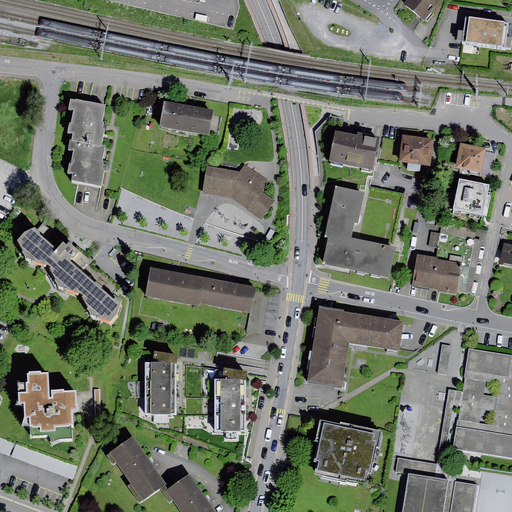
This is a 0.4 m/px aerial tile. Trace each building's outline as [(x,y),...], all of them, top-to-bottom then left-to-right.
[(438,0),(411,0),(405,9),(424,24),(441,2),(438,0)] [(508,29),(466,23),(462,48),(505,54),(505,52),(511,53),(511,44),(511,42),(507,42),(508,29)] [(213,109),(164,100),(160,124),(209,133),(213,109)] [(105,107),(74,102),(67,141),(74,142),(66,182),(97,188),(100,170),(104,147),(98,146),(101,128),(105,107)] [(148,104),(146,114),(154,115),(156,105),(148,104)] [(434,137),(405,133),(403,142),(401,159),(409,161),(411,164),(417,164),(420,162),(430,164),(434,137)] [(338,136),(332,166),(372,174),(379,141),(358,137),(357,140),(338,136)] [(485,147),(461,142),(456,165),(481,170),(485,147)] [(496,153),(486,151),(481,176),(491,178),(496,153)] [(240,171),(207,166),(203,193),(232,197),(261,219),(275,200),(262,192),(271,182),(245,165),(240,171)] [(490,183),(460,177),(454,209),(487,215),(491,193),(488,192),(490,183)] [(364,191),(337,185),(327,231),(329,231),(351,236),(354,220),(358,221),(364,191)] [(442,223),(441,233),(475,239),(477,230),(442,223)] [(271,230),(266,239),(271,241),(275,233),(271,230)] [(329,231),(323,261),(390,275),(396,246),(351,236),(329,231)] [(438,248),(441,233),(431,231),(429,247),(438,248)] [(462,265),(476,268),(481,240),(475,239),(441,233),(438,248),(436,256),(438,256),(438,258),(462,262),(462,265)] [(59,259),(37,239),(19,256),(27,271),(50,281),(59,299),(83,309),(92,329),(114,332),(122,309),(74,270),(82,261),(75,255),(69,250),(59,259)] [(511,249),(504,248),(500,267),(511,269),(511,249)] [(436,256),(418,253),(412,284),(457,292),(458,291),(471,293),(476,268),(462,265),(462,262),(438,258),(438,256),(436,256)] [(205,276),(151,266),(145,295),(200,305),(200,302),(205,276)] [(256,285),(205,276),(200,302),(252,311),(255,291),(256,285)] [(269,293),(255,291),(252,311),(248,332),(262,334),(269,293)] [(344,308),(320,304),(317,325),(310,364),(308,380),(343,386),(350,342),(400,350),(405,319),(385,316),(344,309),(344,308)] [(452,346),(443,344),(438,373),(447,375),(452,346)] [(159,356),(158,360),(176,360),(178,352),(155,348),(153,356),(159,356)] [(511,355),(470,349),(465,378),(486,382),(500,384),(497,397),(495,411),(493,425),(480,423),(458,419),(453,448),(511,457),(511,355)] [(145,360),(146,413),(177,413),(176,360),(158,360),(145,360)] [(227,377),(246,378),(248,369),(224,364),(223,372),(228,373),(227,377)] [(227,377),(215,377),(215,429),(247,429),(246,378),(246,377),(227,377)] [(434,477),(456,481),(459,467),(444,465),(454,405),(461,406),(458,419),(480,423),(482,409),(495,411),(497,397),(484,395),(486,382),(465,378),(463,391),(449,389),(437,464),(434,477)] [(24,394),(14,394),(15,416),(23,416),(24,434),(30,434),(31,445),(52,444),(52,449),(67,448),(66,425),(73,424),(72,403),(46,404),(45,384),(24,385),(24,394)] [(381,430),(320,417),(315,439),(319,440),(318,446),(315,458),(319,459),(317,470),(364,480),(367,468),(370,469),(376,443),(378,444),(381,430)] [(133,434),(110,450),(143,498),(167,482),(133,434)] [(15,443),(0,436),(0,451),(10,456),(15,443)] [(17,444),(12,456),(73,478),(77,466),(17,444)] [(437,464),(398,458),(396,472),(408,473),(401,511),(473,511),(477,483),(456,481),(434,477),(437,464)] [(217,511),(189,472),(166,488),(183,511),(217,511)]
